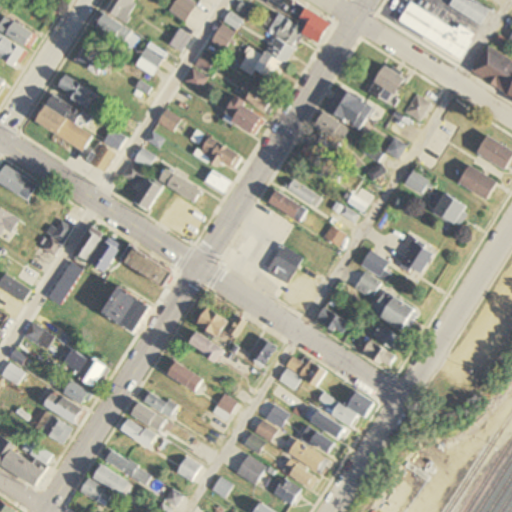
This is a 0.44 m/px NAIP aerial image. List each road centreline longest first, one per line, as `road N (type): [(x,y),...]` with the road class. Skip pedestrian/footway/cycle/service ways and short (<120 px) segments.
road 1 (secondary): [(41,511),(364,0)]
road 2 (residential): [(401,400),(0,137)]
road 3 (residential): [(330,511),(511,223)]
road 4 (residential): [(511,120),(325,0)]
road 5 (residential): [(84,0),(0,132)]
